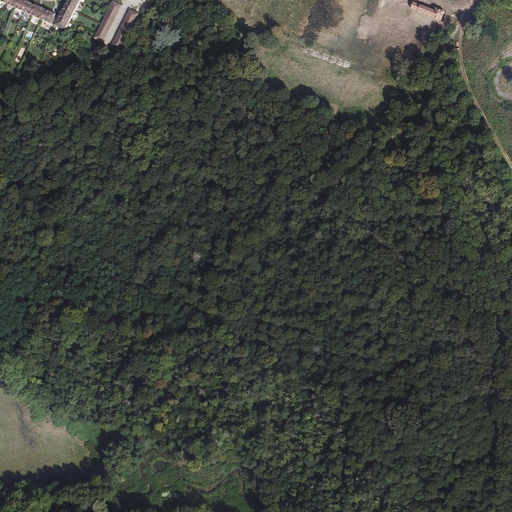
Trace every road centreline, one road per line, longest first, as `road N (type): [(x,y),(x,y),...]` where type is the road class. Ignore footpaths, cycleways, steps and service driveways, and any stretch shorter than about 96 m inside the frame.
road 1 (track): [(436,511),(420,476),(425,407),(415,370),(320,254),(287,150)]
road 2 (track): [(287,150),(304,145),(364,195),(386,198),(442,230),(511,295)]
road 3 (track): [(473,0),(455,40),(458,57),(511,168)]
road 4 (track): [(455,40),(406,115),(386,198)]
